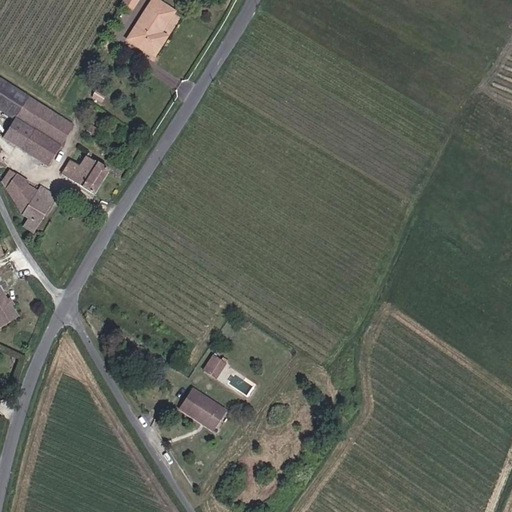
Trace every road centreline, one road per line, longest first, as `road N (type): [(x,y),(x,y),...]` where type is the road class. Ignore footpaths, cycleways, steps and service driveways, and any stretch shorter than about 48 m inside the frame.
road 1 (residential): [(253,0),(65,304)]
road 2 (unclassified): [(65,304),(195,511)]
road 3 (residential): [(65,304),(39,355),(0,503)]
road 4 (unclassified): [(0,197),(21,245),(65,304)]
